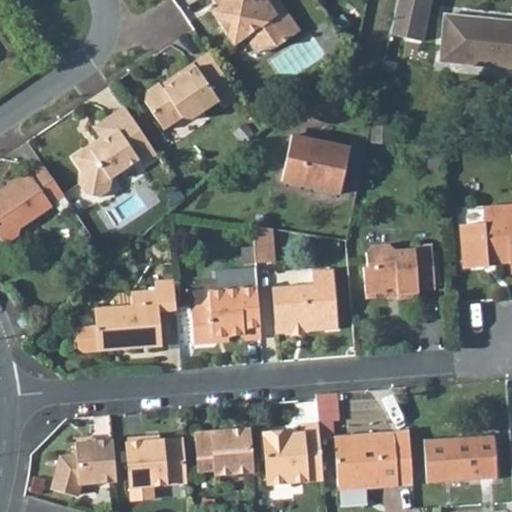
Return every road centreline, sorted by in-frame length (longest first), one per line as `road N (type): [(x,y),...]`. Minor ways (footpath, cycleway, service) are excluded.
road 1 (residential): [(511,329),(456,361),(5,393)]
road 2 (residential): [(104,0),(108,21),(93,53),(0,118)]
